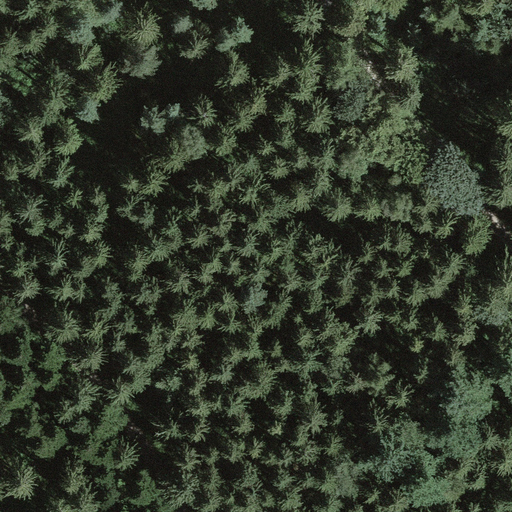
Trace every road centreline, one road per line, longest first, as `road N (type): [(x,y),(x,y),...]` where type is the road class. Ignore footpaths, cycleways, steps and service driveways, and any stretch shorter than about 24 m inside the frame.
road 1 (track): [(332,0),(511,260)]
road 2 (track): [(0,302),(77,353),(176,482),(187,511)]
